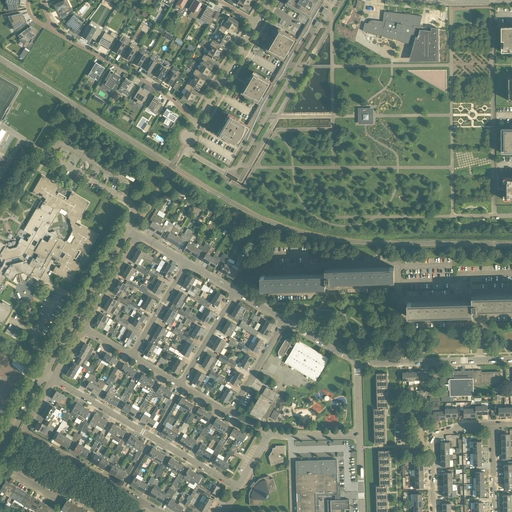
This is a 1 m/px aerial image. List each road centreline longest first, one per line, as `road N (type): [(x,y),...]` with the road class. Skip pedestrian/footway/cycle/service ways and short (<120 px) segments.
road 1 (residential): [(123,491),(23,432),(54,380)]
road 2 (residential): [(197,124),(158,90),(56,32)]
road 3 (residential): [(44,375),(129,229)]
road 4 (residential): [(511,359),(356,360)]
road 5 (residential): [(433,511),(434,439),(452,428),(491,424)]
